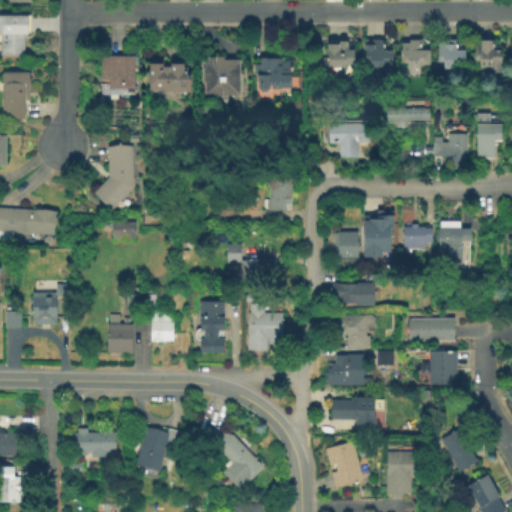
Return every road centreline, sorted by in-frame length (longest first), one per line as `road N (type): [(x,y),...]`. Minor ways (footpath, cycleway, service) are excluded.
road 1 (residential): [(511,11),(64,11)]
road 2 (tertiary): [(0,378),(221,386),(266,413),(289,440)]
road 3 (residential): [(317,193),(307,358),(299,370),(221,386)]
road 4 (residential): [(494,187),(317,193)]
road 5 (residential): [(64,0),(59,147)]
road 6 (residential): [(47,379),(48,511)]
